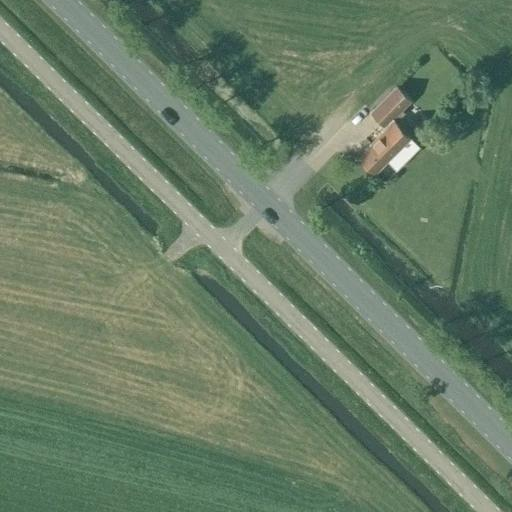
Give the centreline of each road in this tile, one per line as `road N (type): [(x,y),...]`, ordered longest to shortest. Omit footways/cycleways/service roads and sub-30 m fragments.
road 1 (unclassified): [(488,511),(0,29)]
road 2 (primary): [(511,449),(58,0)]
